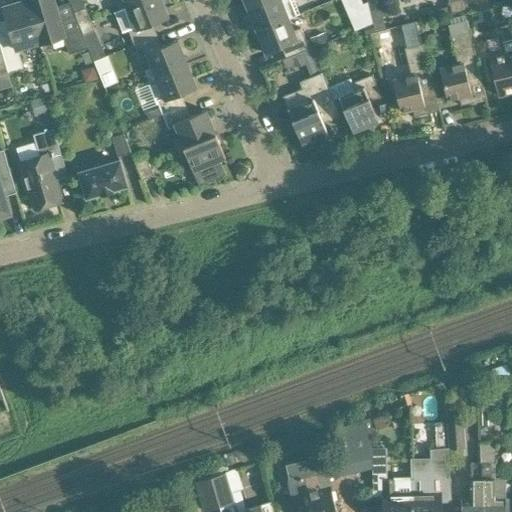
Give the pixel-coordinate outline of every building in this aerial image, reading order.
[(0,45),(5,63),(7,70),(21,66),(16,49),(40,41),(27,0),(16,0),(3,4),(8,19),(0,21),(0,45)] [(54,0),(27,0),(40,41),(63,35),(69,54),(89,48),(83,34),(75,14),(60,19),(54,0)] [(161,0),(142,0),(120,9),(114,12),(123,32),(128,30),(134,44),(157,35),(153,24),(169,17),(161,0)] [(116,0),(120,9),(142,0),(116,0)] [(243,0),(248,10),(272,0),(243,0)] [(300,14),(293,0),(272,0),(248,10),(257,31),(296,15),(296,16),(300,14)] [(341,0),(347,12),(348,13),(368,5),(368,3),(367,0),(362,3),(360,0),(341,0)] [(367,0),(368,3),(368,5),(369,7),(370,10),(385,6),(383,0),(367,0)] [(448,0),(452,13),(467,9),(464,0),(448,0)] [(74,11),(75,14),(83,34),(95,30),(85,7),(74,11)] [(370,11),(374,23),(376,31),(385,28),(379,8),(370,11)] [(296,16),(296,15),(257,31),(265,53),(281,46),(286,58),(296,53),(309,48),(301,27),(294,30),(289,19),(296,16)] [(440,70),(443,81),(447,100),(459,97),(461,105),(486,99),(467,19),(448,24),(452,38),(458,65),(440,70)] [(393,80),(401,112),(412,109),(414,116),(440,110),(423,43),(421,43),(418,32),(404,35),(406,47),(404,47),(411,75),(393,80)] [(313,47),(328,41),(324,33),(309,39),(313,47)] [(157,35),(134,44),(140,58),(147,56),(151,67),(145,70),(148,79),(187,63),(178,39),(162,46),(157,35)] [(490,57),(495,76),(499,95),(511,92),(511,41),(503,44),(505,53),(490,57)] [(102,46),(90,51),(94,60),(105,56),(102,46)] [(334,100),(328,87),(312,47),(309,48),(296,53),(301,65),(306,63),(311,76),(300,81),(302,88),(283,96),(302,144),(328,133),(323,122),(340,115),(334,100)] [(102,81),(116,76),(108,55),(105,56),(94,60),(102,81)] [(197,87),(187,63),(148,79),(152,87),(149,88),(154,102),(157,101),(159,107),(149,111),(152,119),(163,114),(162,114),(186,105),(181,94),(197,87)] [(81,70),(86,83),(98,79),(94,66),(81,70)] [(371,102),(382,97),(372,74),(352,82),(350,78),(328,87),(334,100),(339,98),(353,131),(379,121),(371,102)] [(31,100),(35,114),(43,112),(48,110),(44,96),(31,100)] [(173,140),(177,149),(216,133),(206,109),(190,116),(186,105),(162,114),(163,114),(168,129),(175,126),(180,137),(173,140)] [(68,176),(54,128),(33,134),(40,155),(20,161),(24,175),(20,176),(25,191),(29,190),(34,209),(63,200),(57,179),(68,176)] [(123,133),(112,137),(118,156),(131,152),(123,133)] [(216,133),(177,149),(180,158),(187,156),(199,185),(226,174),(220,160),(225,157),(216,133)] [(0,216),(10,213),(4,190),(13,187),(14,192),(16,191),(4,149),(0,150),(0,216)] [(144,151),(133,156),(142,179),(153,174),(144,151)] [(120,160),(79,172),(87,196),(101,192),(102,194),(113,190),(113,188),(127,184),(120,160)] [(492,375),(493,387),(510,386),(510,375),(492,375)] [(383,415),(373,419),(377,429),(387,425),(383,415)] [(371,417),(325,433),(333,467),(373,457),(372,448),(371,417)] [(449,448),(450,448),(465,447),(463,421),(447,423),(449,448)] [(495,442),(479,443),(480,454),(480,461),(483,500),(483,511),(509,511),(509,498),(505,498),(505,478),(495,478),(492,478),(491,462),(495,461),(495,442)] [(386,448),(372,448),(373,457),(373,494),(383,494),(383,511),(410,511),(410,489),(396,490),(396,479),(386,479),(386,448)] [(409,458),(410,489),(410,511),(440,511),(440,501),(451,501),(448,448),(430,449),(430,457),(409,458)] [(462,499),(461,511),(483,511),(483,500),(480,461),(470,461),(471,479),(469,479),(469,499),(462,499)] [(337,511),(325,464),(312,467),(313,472),(288,478),(292,498),(307,494),(310,511),(337,511)] [(224,473),(209,477),(219,507),(232,502),(234,511),(272,511),(270,501),(260,504),(247,509),(241,488),(230,492),(224,473)] [(219,507),(209,477),(195,482),(204,511),(219,507)] [(169,486),(150,494),(154,502),(173,495),(169,486)]
